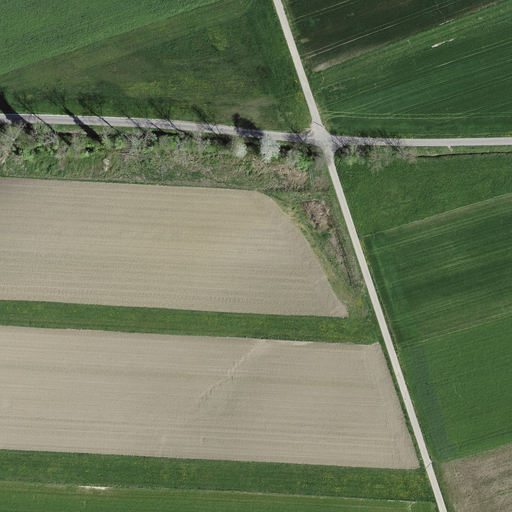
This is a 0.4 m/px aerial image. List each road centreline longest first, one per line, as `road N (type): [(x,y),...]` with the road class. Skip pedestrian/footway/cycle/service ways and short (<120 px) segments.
road 1 (track): [(445,511),(279,0)]
road 2 (residential): [(511,141),(0,121)]
